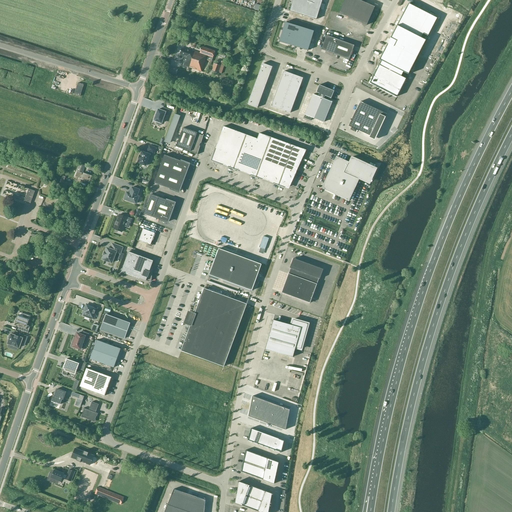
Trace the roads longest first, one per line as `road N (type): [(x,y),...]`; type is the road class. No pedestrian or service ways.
road 1 (motorway): [(511,87),(467,173),(420,299),(372,498)]
road 2 (motorway): [(391,511),(427,343),(511,134)]
road 3 (unclassified): [(299,206),(268,287),(224,485)]
road 4 (unclassified): [(147,313),(102,439),(224,485)]
road 5 (tertiary): [(75,266),(138,88)]
road 6 (unclassified): [(278,0),(262,49),(351,83)]
road 7 (unclassified): [(138,88),(0,45)]
road 8 (unclassified): [(351,83),(299,206)]
road 9 (unclassified): [(199,170),(153,295)]
